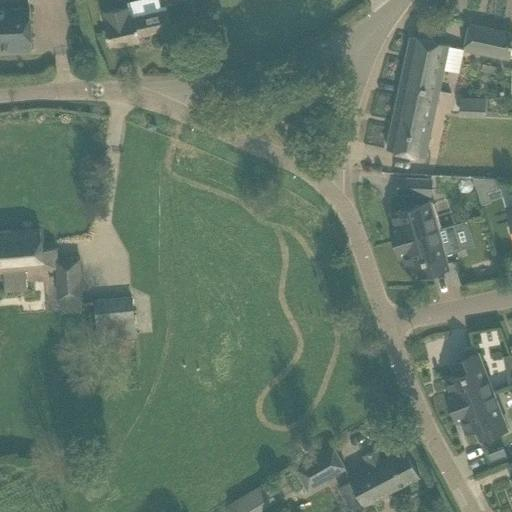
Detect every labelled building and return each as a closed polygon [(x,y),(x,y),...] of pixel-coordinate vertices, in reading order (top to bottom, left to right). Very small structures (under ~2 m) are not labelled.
[(167,10),(133,18),(130,7),(104,12),(106,24),(105,24),(110,47),(141,40),(140,36),(172,29),(167,10)] [(0,52),(31,51),(30,8),(0,9),(0,48),(0,52)] [(511,46),(511,31),(469,23),(463,50),(509,60),(511,46)] [(411,37),(398,95),(436,103),(448,45),(411,37)] [(436,103),(398,95),(387,149),(425,157),(436,103)] [(489,116),(489,97),(462,96),(462,115),(489,116)] [(431,180),(399,178),(398,192),(431,194),(431,180)] [(436,229),(440,228),(432,201),(392,213),(395,224),(391,226),(395,241),(436,229)] [(436,229),(395,241),(400,256),(404,255),(407,267),(418,264),(421,275),(447,267),(436,229)] [(0,234),(0,273),(4,273),(5,291),(27,290),(26,270),(56,268),(57,299),(82,297),(79,259),(57,260),(56,246),(42,247),(41,232),(0,234)] [(132,297),(95,299),(98,340),(136,338),(132,297)] [(491,391),(477,354),(451,364),(456,375),(446,379),(450,390),(446,392),(452,407),(491,391)] [(506,429),(491,391),(452,407),(457,422),(461,420),(466,431),(476,427),(480,439),(506,429)] [(334,445),(294,467),(308,491),(347,469),(334,445)] [(361,502),(363,506),(420,476),(405,449),(382,461),(376,449),(364,456),(369,465),(348,476),(351,482),(339,488),(349,508),(361,502)] [(262,511),(278,503),(265,482),(227,504),(231,511),(262,511)]
